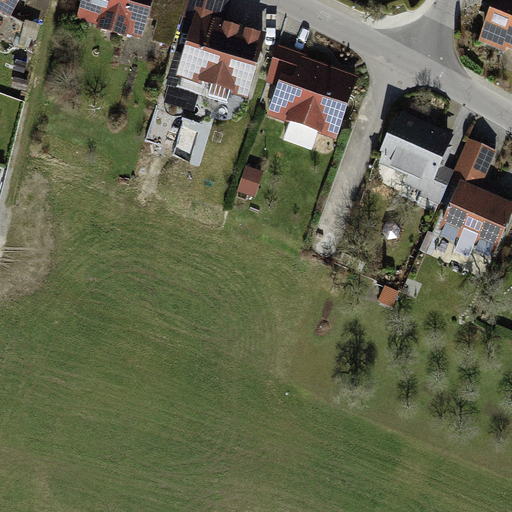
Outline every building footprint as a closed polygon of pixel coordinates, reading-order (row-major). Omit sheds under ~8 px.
[(20,0),(0,0),(0,8),(13,15),(20,0)] [(156,0),(82,0),(75,25),(142,44),(145,36),(156,0)] [(188,0),(187,0),(156,0),(145,36),(175,45),(188,0)] [(235,3),(224,0),(192,0),(184,26),(196,29),(200,22),(226,29),(235,3)] [(511,0),(499,0),(483,48),(511,58),(511,0)] [(265,42),(200,22),(181,85),(246,105),(265,42)] [(360,82),(284,56),(262,119),(338,145),(360,82)] [(455,137),(401,114),(373,177),(439,206),(454,174),(441,168),(455,137)] [(497,154),(471,144),(455,183),(462,186),(481,193),(497,154)] [(511,222),(511,207),(462,186),(440,238),(495,261),(511,222)]
